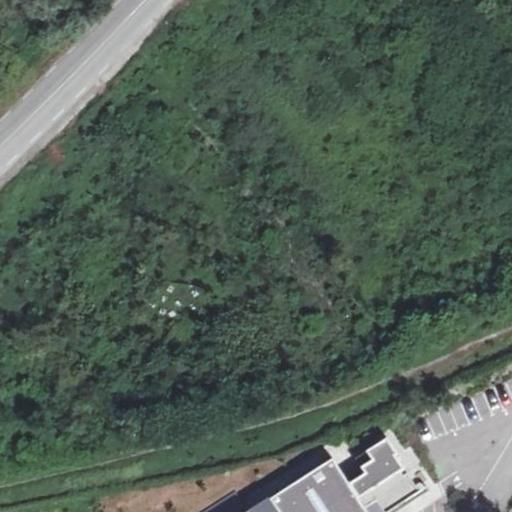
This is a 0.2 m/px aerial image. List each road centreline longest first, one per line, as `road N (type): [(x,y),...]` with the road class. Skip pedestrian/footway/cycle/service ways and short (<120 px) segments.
road 1 (track): [(511,335),(386,390),(262,431),(0,485)]
road 2 (unclassified): [(152,0),(0,151)]
